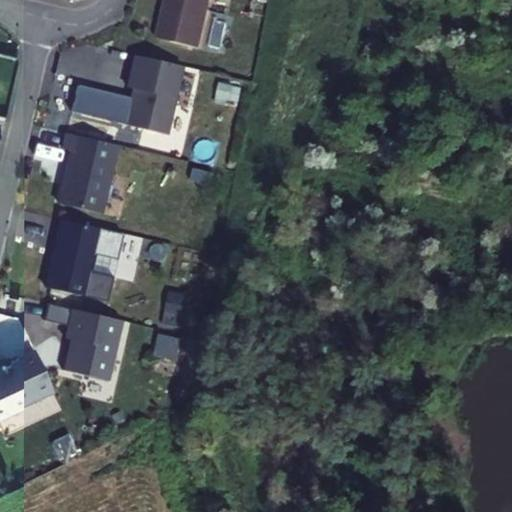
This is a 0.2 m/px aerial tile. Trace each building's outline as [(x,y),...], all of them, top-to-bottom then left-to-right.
[(199,50),(211,0),(165,0),(156,41),(199,50)] [(167,137),(182,68),(135,58),(128,90),(133,91),(125,127),(167,137)] [(232,88),(220,85),(217,101),(229,104),(232,88)] [(101,216),(117,147),(66,136),(62,152),(71,154),(59,206),(101,216)] [(118,262),(124,237),(62,222),(46,290),(85,299),(95,257),(118,262)] [(108,383),(122,323),(72,312),(66,342),(72,343),(65,373),(108,383)] [(0,418),(54,394),(36,354),(0,370),(0,418)]
